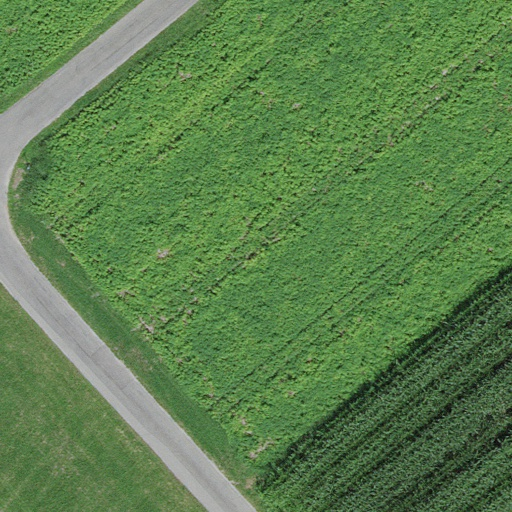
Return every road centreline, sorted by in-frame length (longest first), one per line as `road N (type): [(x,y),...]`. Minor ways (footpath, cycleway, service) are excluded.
road 1 (residential): [(0,245),(237,511)]
road 2 (residential): [(166,0),(0,136)]
